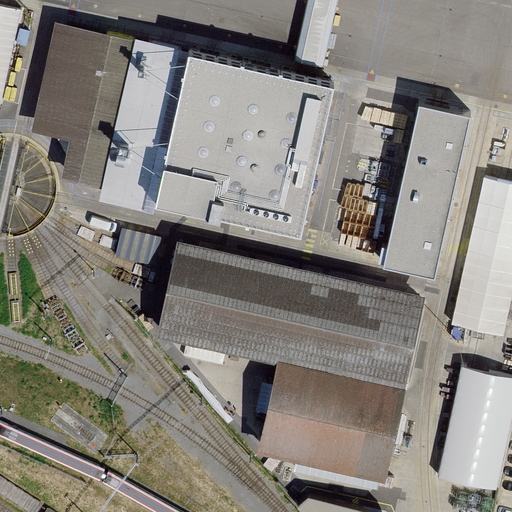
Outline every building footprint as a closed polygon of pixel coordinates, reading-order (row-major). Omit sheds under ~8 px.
[(467,92),(488,0),(459,0),(439,85),(467,92)] [(161,196),(191,50),(56,22),(34,126),(71,134),(63,172),(105,181),(102,195),(149,204),(152,194),(161,196)] [(328,79),(191,50),(161,196),(298,224),(328,79)] [(471,111),(420,100),(385,262),(435,273),(471,111)] [(511,285),(511,182),(486,176),(453,320),(501,332),(511,285)] [(422,298),(176,242),(172,261),(168,279),(165,292),(156,331),(279,358),(259,447),(384,474),(422,298)] [(440,471),(500,484),(511,424),(511,369),(463,359),(440,471)] [(397,511),(389,489),(335,509),(315,486),(302,497),(306,508),(309,511),(397,511)]
